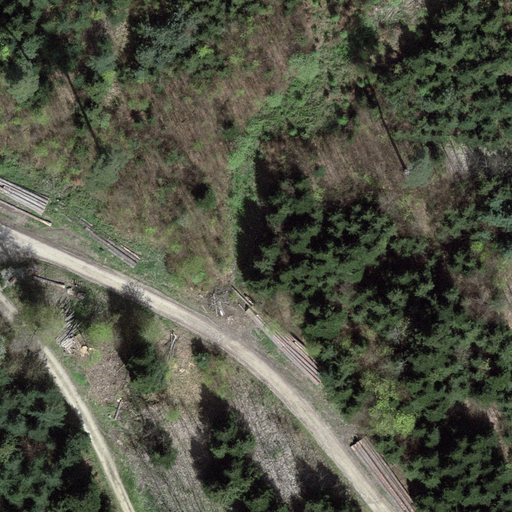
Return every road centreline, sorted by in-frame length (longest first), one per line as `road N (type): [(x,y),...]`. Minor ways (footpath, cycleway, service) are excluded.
road 1 (track): [(0,230),(123,282),(240,348),(383,511)]
road 2 (track): [(130,511),(67,387),(0,303)]
